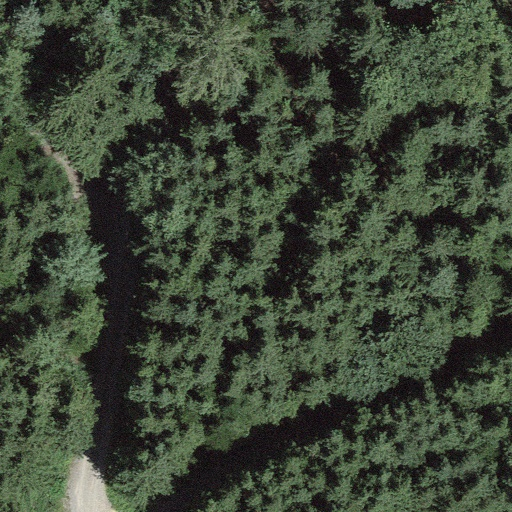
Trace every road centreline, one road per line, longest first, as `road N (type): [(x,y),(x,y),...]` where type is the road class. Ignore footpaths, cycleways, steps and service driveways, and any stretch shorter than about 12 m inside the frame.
road 1 (track): [(220,0),(185,83),(97,511)]
road 2 (track): [(192,511),(307,438),(511,345)]
road 3 (track): [(143,276),(39,139),(0,113)]
